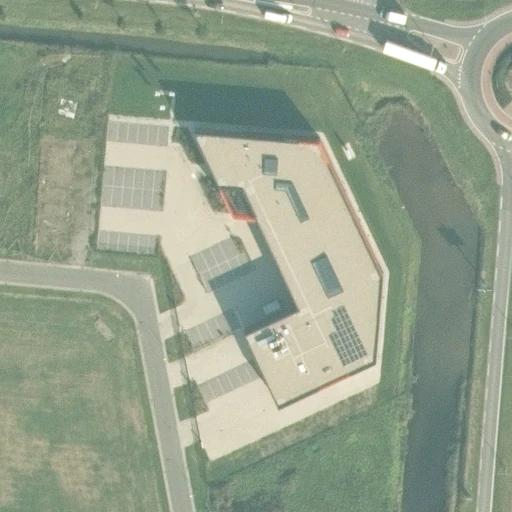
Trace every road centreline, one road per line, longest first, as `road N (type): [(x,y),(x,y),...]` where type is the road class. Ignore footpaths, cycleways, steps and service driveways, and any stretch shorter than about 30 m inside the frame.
road 1 (unclassified): [(184,511),(140,299),(111,281),(0,271)]
road 2 (primary): [(511,164),(485,511)]
road 3 (secondary): [(207,0),(376,42),(470,86)]
road 4 (secondary): [(485,40),(303,0)]
